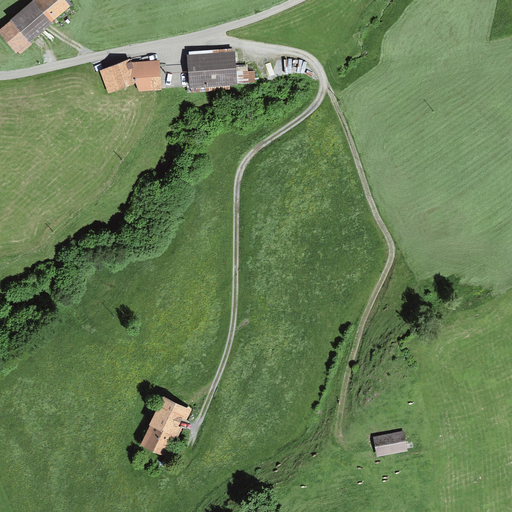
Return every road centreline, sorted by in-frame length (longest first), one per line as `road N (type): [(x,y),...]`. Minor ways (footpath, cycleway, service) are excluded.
road 1 (track): [(191,441),(225,359),(236,305),(237,169),(322,96),(323,80),(307,56),(209,33)]
road 2 (track): [(372,447),(347,444),(341,408),(391,245),(323,80)]
road 3 (residential): [(296,0),(209,33),(0,74)]
